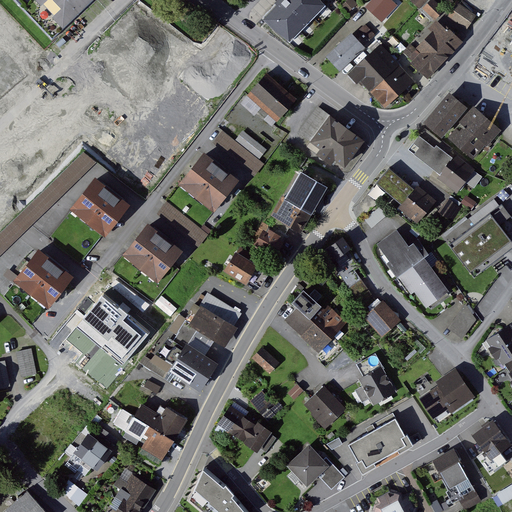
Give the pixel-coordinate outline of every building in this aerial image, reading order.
[(36,0),(64,29),(93,0),(36,0)] [(325,4),(321,0),(280,0),(263,19),(289,43),(325,4)] [(361,3),(357,0),(350,0),(346,5),(352,11),(361,3)] [(390,9),(378,0),(375,0),(368,10),(380,20),(390,9)] [(430,0),(413,0),(421,9),(430,0)] [(444,9),(434,0),(433,0),(425,9),(435,19),(444,9)] [(479,17),(461,4),(452,16),(470,29),(479,17)] [(175,36),(141,9),(116,41),(150,67),(157,59),(175,36)] [(432,29),(435,32),(420,48),(414,43),(406,52),(416,61),(414,62),(431,78),(464,42),(440,20),(432,29)] [(4,27),(0,23),(0,93),(4,98),(40,60),(4,27)] [(247,54),(217,31),(182,78),(211,100),(247,54)] [(368,47),(354,33),(329,57),(343,71),(368,47)] [(419,82),(385,45),(371,58),(391,79),(405,94),(419,82)] [(375,93),(391,79),(371,58),(355,72),(374,94),(375,93)] [(299,100),(267,73),(248,95),(281,122),(299,100)] [(389,108),(405,94),(391,79),(375,93),(389,108)] [(96,112),(65,83),(34,116),(22,129),(53,157),(64,145),(96,112)] [(96,94),(103,100),(113,89),(106,83),(96,94)] [(466,104),(451,91),(426,121),(440,134),(466,104)] [(184,130),(138,93),(107,132),(142,160),(153,169),(184,130)] [(241,102),(254,114),(260,108),(247,96),(241,102)] [(463,146),(487,118),(474,106),(450,134),(463,146)] [(316,141),(335,116),(322,107),(303,131),(316,141)] [(337,165),(340,160),(350,168),(371,140),(336,114),(335,116),(316,141),(315,142),(325,149),(322,153),(337,165)] [(501,130),(487,118),(463,146),(477,157),(501,130)] [(476,166),(426,129),(409,151),(459,189),(476,166)] [(242,130),(236,139),(261,157),(268,148),(242,130)] [(266,165),(225,131),(217,141),(258,175),(266,165)] [(0,259),(99,163),(88,151),(0,236),(0,259)] [(210,154),(184,186),(219,215),(245,182),(210,154)] [(19,174),(0,156),(0,217),(30,184),(19,174)] [(422,224),(441,201),(420,183),(417,187),(394,168),(378,188),(422,224)] [(286,251),(298,229),(306,234),(333,187),(305,170),(264,239),(286,251)] [(134,206),(99,179),(76,209),(111,236),(134,206)] [(462,207),(449,198),(439,212),(453,221),(462,207)] [(209,235),(168,201),(160,210),(201,244),(209,235)] [(388,215),(381,206),(367,219),(374,227),(388,215)] [(511,246),(511,217),(503,206),(450,247),(473,276),(511,246)] [(105,235),(74,211),(52,239),(83,263),(105,235)] [(186,252),(152,224),(128,254),(163,282),(176,265),(186,252)] [(400,228),(378,244),(430,313),(451,297),(400,228)] [(320,255),(344,292),(353,287),(365,279),(370,276),(345,239),(320,255)] [(55,308),(78,278),(43,250),(19,279),(55,308)] [(261,265),(240,253),(229,272),(250,284),(259,268),(261,265)] [(163,282),(128,254),(114,271),(154,303),(182,269),(176,265),(163,282)] [(270,274),(259,268),(252,280),(263,287),(270,274)] [(379,302),(365,279),(353,287),(368,309),(379,302)] [(171,315),(178,307),(163,294),(156,302),(171,315)] [(325,311),(307,295),(288,317),(325,350),(350,322),(330,304),(325,311)] [(149,335),(101,297),(65,342),(112,380),(149,335)] [(404,316),(389,299),(369,317),(385,334),(404,316)] [(243,327),(203,302),(190,321),(199,327),(217,338),(231,347),(243,327)] [(467,303),(449,327),(464,338),(478,319),(467,303)] [(281,312),(284,317),(295,309),(292,304),(281,312)] [(511,358),(511,324),(510,322),(486,338),(503,364),(511,358)] [(199,327),(189,344),(207,355),(217,338),(199,327)] [(207,355),(189,344),(172,371),(205,392),(222,364),(207,355)] [(280,357),(265,345),(254,359),(269,371),(280,357)] [(35,348),(19,351),(24,376),(40,373),(35,348)] [(8,360),(0,361),(0,389),(13,387),(8,360)] [(397,393),(382,366),(359,380),(374,407),(397,393)] [(474,396),(458,372),(421,397),(437,421),(474,396)] [(306,391),(300,384),(291,392),(298,399),(306,391)] [(279,398),(267,386),(253,400),(265,412),(279,398)] [(347,409),(327,388),(308,406),(328,427),(347,409)] [(161,416),(147,405),(129,430),(148,443),(145,448),(166,462),(194,423),(169,405),(161,416)] [(260,450),(275,431),(258,418),(255,421),(237,407),(225,422),(260,450)] [(357,463),(355,464),(362,475),(413,447),(407,436),(405,437),(393,414),(365,429),(368,434),(348,445),(357,463)] [(491,462),(511,446),(492,421),(472,436),(491,462)] [(58,451),(45,437),(43,439),(29,426),(14,441),(41,469),(58,451)] [(77,445),(86,434),(82,431),(73,441),(77,445)] [(118,451),(93,433),(76,456),(101,474),(118,451)] [(307,487),(319,476),(330,467),(323,460),(310,445),(287,466),(307,487)] [(462,450),(439,463),(460,499),(483,486),(462,450)] [(319,476),(332,490),(345,478),(326,457),(323,460),(330,467),(319,476)] [(144,511),(159,491),(127,468),(111,490),(121,497),(110,511),(144,511)] [(224,511),(236,501),(210,474),(192,492),(211,511),(224,511)] [(511,502),(511,487),(501,494),(508,504),(511,502)] [(418,511),(407,490),(375,507),(377,511),(418,511)] [(51,511),(30,491),(8,511),(51,511)] [(446,497),(432,502),(435,511),(450,507),(446,497)]
